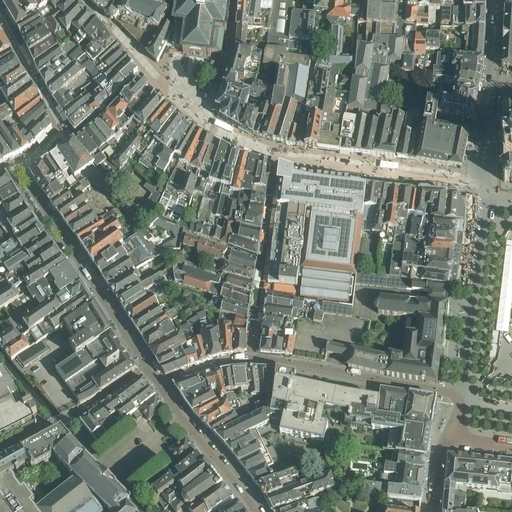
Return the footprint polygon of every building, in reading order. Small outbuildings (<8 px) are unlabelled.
[(28,21),(18,3),(16,0),(2,0),(1,1),(15,25),(17,28),(28,22),(28,21)] [(53,13),(49,2),(50,1),(49,0),(16,0),(18,3),(28,21),(39,13),(42,18),(44,21),(49,28),(54,35),(54,34),(56,33),(61,42),(69,37),(67,34),(68,32),(60,23),(66,19),(58,9),(53,13)] [(49,0),(50,1),(49,2),(53,13),(58,9),(68,0),(49,0)] [(78,5),(73,0),(68,0),(58,9),(66,19),(68,17),(66,15),(78,5)] [(94,0),(91,3),(98,9),(106,0),(94,0)] [(113,0),(106,0),(98,9),(104,14),(113,0)] [(113,0),(104,14),(111,20),(112,20),(113,19),(115,21),(119,15),(122,10),(121,9),(126,0),(113,0)] [(119,15),(115,21),(146,53),(157,31),(158,31),(163,24),(166,19),(167,19),(170,13),(165,12),(166,4),(174,6),(175,0),(126,0),(121,9),(122,10),(119,15)] [(178,0),(175,22),(175,25),(176,25),(174,42),(173,47),(173,48),(183,49),(183,53),(186,53),(207,56),(210,57),(211,53),(221,54),(224,32),(226,32),(226,29),(229,7),(229,8),(230,4),(228,4),(228,0),(178,0)] [(240,0),(238,0),(238,8),(250,10),(251,2),(240,0)] [(252,0),(252,2),(251,2),(250,10),(248,19),(248,21),(258,22),(258,15),(260,16),(260,15),(271,16),(272,17),(273,0),(252,0)] [(273,0),(272,17),(271,16),(270,24),(271,24),(270,31),(269,31),(268,43),(267,47),(276,49),(276,48),(284,49),(287,21),(279,20),(282,0),(273,0)] [(302,41),(302,38),(304,13),(303,13),(298,12),(293,6),(293,0),(282,0),(279,20),(287,21),(284,49),(285,49),(300,51),(301,41),(302,41)] [(315,0),(303,0),(304,1),(303,13),(304,13),(306,13),(307,5),(315,5),(315,0)] [(313,28),(318,29),(319,20),(326,20),(328,0),(315,0),(316,1),(315,5),(315,14),(313,28)] [(319,61),(318,66),(330,69),(335,69),(335,66),(343,67),(356,68),(356,58),(342,57),(344,30),(343,30),(343,21),(350,22),(350,21),(351,8),(346,7),(346,3),(345,3),(344,0),(328,0),(326,20),(326,22),(329,26),(330,26),(330,28),(327,28),(326,45),(328,45),(327,49),(325,49),(324,62),(319,61)] [(389,69),(401,71),(402,59),(404,47),(404,40),(406,22),(407,7),(407,4),(407,0),(368,0),(366,24),(366,36),(357,36),(357,44),(356,58),(356,68),(355,72),(357,72),(356,79),(353,78),(353,79),(348,109),(347,109),(346,117),(357,119),(369,121),(372,121),(373,117),(377,118),(378,114),(379,106),(383,107),(388,77),(389,70),(389,69)] [(351,0),(351,8),(350,21),(358,22),(357,23),(366,24),(368,0),(351,0)] [(406,22),(404,40),(415,41),(416,25),(417,25),(418,0),(407,0),(407,4),(407,7),(406,22)] [(414,53),(414,55),(415,55),(425,55),(425,50),(427,33),(428,24),(429,0),(418,0),(417,25),(416,25),(415,41),(414,48),(414,53)] [(429,0),(428,24),(433,24),(434,9),(440,9),(440,0),(429,0)] [(440,0),(440,9),(439,28),(451,28),(451,27),(452,10),(452,5),(451,0),(440,0)] [(451,0),(452,5),(452,10),(463,10),(463,0),(451,0)] [(473,10),(474,1),(473,0),(463,0),(463,10),(473,10)] [(473,10),(485,9),(485,0),(473,0),(474,1),(473,10)] [(66,19),(60,23),(68,32),(72,28),(86,11),(78,5),(66,15),(68,17),(66,19)] [(238,8),(237,17),(248,19),(250,10),(238,8)] [(451,27),(451,28),(460,28),(473,27),(485,27),(485,9),(473,10),(463,10),(452,10),(451,27)] [(511,10),(505,10),(501,67),(511,67),(511,10)] [(73,42),(79,36),(95,19),(86,11),(72,28),(68,32),(67,34),(69,37),(71,39),(73,42)] [(28,21),(28,22),(17,28),(21,36),(42,23),(39,19),(41,19),(42,18),(39,13),(28,21)] [(302,38),(302,41),(310,42),(312,42),(313,28),(315,14),(306,13),(304,13),(302,38)] [(248,19),(237,17),(236,27),(247,29),(247,31),(253,31),(253,30),(263,31),(263,30),(269,31),(270,31),(271,24),(270,24),(271,16),(260,15),(260,16),(258,15),(258,22),(248,21),(248,19)] [(79,36),(73,42),(84,56),(89,52),(88,51),(94,46),(98,43),(100,40),(106,29),(95,19),(79,36)] [(25,44),(45,31),(49,28),(44,21),(42,23),(21,36),(25,44)] [(174,30),(163,24),(158,31),(157,31),(146,53),(157,63),(157,62),(166,45),(169,40),(174,30)] [(236,43),(236,47),(245,49),(245,44),(246,41),(250,41),(251,37),(246,36),(247,31),(247,29),(236,27),(236,29),(237,29),(236,43)] [(439,28),(439,34),(439,51),(439,55),(455,56),(482,58),(484,37),(485,27),(473,27),(460,28),(451,28),(439,28)] [(54,35),(49,28),(45,31),(25,44),(30,54),(51,39),(55,36),(54,34),(54,35)] [(75,64),(83,73),(72,82),(74,84),(81,93),(84,91),(95,82),(102,76),(98,72),(97,70),(93,65),(99,59),(116,44),(106,29),(100,40),(98,43),(94,46),(88,51),(89,52),(84,56),(75,64)] [(246,36),(251,37),(262,38),(263,31),(253,30),(253,31),(247,31),(246,36)] [(425,50),(439,51),(439,34),(427,33),(425,50)] [(0,35),(0,57),(10,51),(2,35),(0,35)] [(55,36),(51,39),(30,54),(34,64),(58,47),(62,45),(55,36)] [(262,38),(251,37),(250,41),(250,45),(261,47),(262,38)] [(75,64),(84,56),(73,42),(71,39),(62,45),(58,47),(34,64),(39,76),(57,62),(59,63),(63,68),(69,62),(72,67),(75,64)] [(93,65),(97,70),(99,69),(121,50),(116,44),(99,59),(93,65)] [(258,71),(260,64),(262,52),(245,49),(236,47),(236,48),(237,48),(233,60),(242,62),(242,64),(246,65),(246,68),(258,71)] [(264,65),(277,67),(276,70),(279,71),(277,77),(276,85),(275,91),(272,106),(268,121),(262,139),(272,142),(283,109),(284,101),(291,56),(287,56),(285,49),(284,49),(276,48),(276,49),(267,47),(265,53),(264,65)] [(402,59),(401,71),(413,74),(413,69),(415,55),(414,55),(414,53),(414,48),(404,47),(402,59)] [(102,76),(108,71),(125,56),(121,50),(99,69),(97,70),(98,72),(102,76)] [(0,68),(15,59),(10,51),(0,57),(0,68)] [(437,55),(436,67),(452,68),(456,69),(482,71),(482,58),(455,56),(439,55),(437,55)] [(88,95),(92,92),(95,95),(101,90),(101,88),(109,83),(129,62),(125,56),(108,71),(102,76),(95,82),(84,91),(87,94),(88,95)] [(283,109),(272,142),(286,145),(287,145),(297,106),(303,107),(304,102),(308,71),(310,60),(306,59),(291,56),(284,101),(283,109)] [(0,80),(20,69),(15,59),(0,68),(0,87),(2,86),(0,83),(0,80)] [(233,60),(230,71),(244,75),(244,72),(246,68),(246,65),(242,64),(242,62),(233,60)] [(40,78),(47,89),(72,67),(69,62),(63,68),(59,63),(40,78)] [(129,62),(109,83),(101,88),(101,90),(109,100),(115,94),(124,84),(138,71),(129,62)] [(75,64),(72,67),(47,89),(53,98),(68,85),(72,82),(83,73),(75,64)] [(317,70),(315,79),(316,79),(329,81),(329,82),(327,92),(323,119),(320,136),(317,150),(318,150),(338,152),(338,153),(339,153),(343,131),(345,118),(345,117),(346,117),(347,109),(348,109),(353,79),(341,78),(343,67),(335,66),(335,69),(330,69),(318,66),(317,70)] [(433,73),(433,76),(439,77),(443,78),(455,79),(467,82),(467,78),(480,81),(482,71),(456,69),(452,68),(436,67),(433,67),(433,73)] [(0,87),(0,91),(2,94),(26,77),(20,69),(0,80),(0,83),(2,86),(0,87)] [(244,75),(230,71),(229,71),(224,83),(243,89),(246,79),(255,81),(257,76),(244,72),(244,75)] [(26,77),(2,94),(7,103),(13,99),(14,100),(34,88),(32,86),(28,79),(26,77)] [(453,89),(455,89),(477,93),(480,81),(467,78),(467,82),(455,79),(443,78),(442,85),(443,85),(454,87),(453,89)] [(306,113),(306,114),(311,115),(309,121),(304,148),(317,150),(320,136),(323,119),(327,92),(329,82),(329,81),(316,79),(316,84),(309,83),(306,102),(304,113),(306,113)] [(130,110),(149,88),(141,80),(120,101),(129,110),(130,110)] [(251,92),(250,97),(263,102),(264,101),(267,89),(267,86),(267,85),(261,83),(255,81),(251,92)] [(216,110),(216,111),(216,112),(216,113),(217,114),(217,115),(218,115),(219,116),(220,116),(220,117),(238,128),(245,109),(246,106),(250,97),(251,92),(243,89),(224,83),(224,84),(223,86),(216,106),(216,107),(217,107),(216,109),(216,110)] [(75,98),(81,93),(74,84),(65,91),(55,100),(59,106),(70,97),(71,99),(75,97),(75,98)] [(477,93),(455,89),(453,89),(454,87),(443,85),(440,98),(429,96),(428,101),(439,104),(436,122),(440,123),(440,120),(439,120),(440,117),(471,123),(477,93)] [(261,111),(253,135),(262,139),(268,121),(272,106),(275,91),(276,86),(273,86),(273,87),(267,86),(267,89),(264,101),(263,102),(261,111)] [(9,105),(12,110),(15,115),(39,96),(34,89),(34,88),(14,100),(13,99),(7,103),(9,105)] [(157,96),(149,88),(130,110),(138,117),(157,96)] [(422,134),(416,162),(461,169),(469,133),(435,126),(436,122),(439,104),(428,101),(410,98),(410,97),(410,95),(410,94),(409,93),(408,92),(407,91),(406,90),(405,89),(404,89),(403,89),(401,89),(400,89),(399,89),(398,90),(397,91),(396,92),(395,93),(394,94),(394,95),(392,106),(408,109),(426,112),(423,124),(422,134)] [(101,90),(95,95),(104,105),(109,100),(101,90)] [(87,94),(84,91),(81,93),(75,98),(75,97),(71,99),(70,97),(59,106),(63,112),(78,101),(87,94)] [(88,95),(91,99),(93,101),(98,111),(104,105),(95,95),(92,92),(88,95)] [(87,94),(78,101),(63,112),(68,121),(87,105),(93,101),(91,99),(88,95),(87,94)] [(11,131),(14,128),(43,105),(39,96),(15,115),(16,117),(18,120),(15,122),(14,122),(12,123),(11,121),(6,125),(11,131)] [(124,132),(122,133),(129,139),(131,141),(133,143),(138,137),(137,136),(142,131),(144,128),(146,126),(166,104),(163,102),(164,101),(160,97),(159,98),(157,96),(138,117),(135,120),(129,126),(128,127),(124,132)] [(93,101),(87,105),(93,115),(98,111),(93,101)] [(122,118),(129,126),(135,120),(138,117),(130,110),(129,110),(120,101),(118,104),(124,110),(124,111),(125,113),(121,118),(122,119),(122,118)] [(496,118),(496,121),(500,120),(501,135),(497,135),(497,137),(498,137),(500,137),(500,143),(499,143),(499,144),(500,144),(501,149),(501,154),(499,154),(499,155),(501,155),(501,162),(499,162),(498,162),(498,164),(499,164),(503,164),(503,172),(502,173),(502,174),(503,174),(503,180),(502,180),(502,181),(504,181),(504,182),(505,182),(505,181),(510,181),(511,182),(511,180),(511,104),(501,105),(498,103),(498,102),(496,104),(497,104),(499,107),(500,118),(496,118)] [(0,136),(14,158),(18,156),(22,154),(2,125),(5,116),(12,110),(9,105),(5,107),(3,104),(0,105),(0,136)] [(124,132),(128,127),(129,126),(122,118),(122,119),(121,118),(125,113),(124,111),(124,110),(118,104),(109,113),(108,114),(116,124),(124,132)] [(120,171),(112,181),(112,182),(117,188),(120,184),(123,185),(136,169),(127,162),(136,152),(144,142),(147,139),(149,137),(148,136),(151,133),(152,132),(171,109),(166,104),(146,126),(144,128),(142,131),(137,136),(138,137),(133,143),(123,154),(119,159),(114,164),(120,171)] [(20,137),(23,135),(27,132),(28,133),(36,126),(47,115),(43,105),(14,128),(20,137)] [(87,105),(68,121),(74,130),(82,124),(83,123),(88,118),(88,119),(93,115),(87,105)] [(245,109),(238,128),(241,129),(245,130),(247,131),(250,133),(253,135),(261,111),(246,106),(245,109)] [(297,106),(287,145),(295,146),(298,129),(300,119),(303,107),(297,106)] [(380,123),(373,156),(394,158),(404,117),(390,114),(391,109),(383,108),(383,107),(379,106),(378,114),(377,118),(381,119),(380,123)] [(173,143),(187,122),(171,109),(152,132),(151,133),(148,136),(149,137),(147,139),(136,152),(141,156),(146,150),(148,152),(139,163),(154,174),(157,170),(164,174),(165,172),(168,167),(174,155),(175,155),(168,151),(173,143)] [(403,131),(397,159),(407,160),(413,133),(422,134),(423,124),(426,112),(408,109),(403,131)] [(11,131),(6,125),(11,121),(16,117),(15,115),(12,110),(5,116),(2,125),(22,154),(29,148),(20,137),(14,128),(11,131)] [(309,121),(311,115),(306,114),(306,113),(304,113),(302,120),(296,147),(304,148),(309,121)] [(108,114),(101,120),(113,133),(116,137),(122,133),(124,132),(116,124),(108,114)] [(36,126),(44,134),(51,126),(47,115),(36,126)] [(345,117),(345,118),(343,131),(339,153),(351,154),(357,119),(346,117),(345,117)] [(381,119),(377,118),(373,117),(372,121),(369,121),(361,155),(373,156),(380,123),(381,119)] [(369,121),(357,119),(351,154),(361,155),(369,121)] [(92,127),(108,145),(111,149),(115,154),(119,159),(123,154),(122,153),(131,141),(129,139),(122,133),(116,137),(113,133),(101,120),(92,127)] [(192,126),(187,122),(173,143),(168,151),(175,155),(179,147),(192,126)] [(36,142),(44,134),(36,126),(28,133),(36,142)] [(179,147),(175,155),(174,155),(168,167),(165,172),(173,176),(176,171),(177,167),(179,164),(182,159),(198,131),(192,126),(179,147)] [(92,127),(84,134),(103,156),(108,160),(109,159),(113,164),(114,164),(119,159),(115,154),(111,149),(108,145),(92,127)] [(189,168),(205,136),(198,130),(198,131),(182,159),(179,164),(177,167),(176,171),(173,176),(161,198),(176,204),(186,176),(189,168)] [(20,137),(29,148),(36,142),(28,133),(27,132),(23,135),(20,137)] [(413,133),(407,160),(416,162),(422,134),(413,133)] [(74,140),(91,159),(95,163),(95,164),(98,168),(101,166),(112,181),(120,171),(114,164),(113,164),(109,159),(108,160),(103,156),(84,134),(74,140)] [(0,157),(4,163),(14,158),(0,136),(0,157)] [(186,176),(176,204),(185,208),(186,208),(187,206),(189,207),(192,200),(192,199),(194,193),(198,181),(200,173),(201,173),(213,140),(205,136),(189,168),(186,176)] [(92,178),(87,181),(91,187),(97,184),(102,190),(112,182),(112,181),(101,166),(98,168),(95,164),(95,163),(91,159),(74,140),(66,147),(92,178)] [(222,146),(213,140),(201,173),(200,173),(198,181),(206,183),(207,184),(209,182),(211,177),(222,146)] [(209,182),(207,184),(204,196),(195,222),(207,226),(212,227),(214,216),(215,209),(215,207),(218,196),(219,194),(221,186),(231,152),(222,146),(211,177),(209,182)] [(76,178),(79,184),(80,185),(85,192),(91,187),(87,181),(92,178),(66,147),(57,153),(76,178)] [(224,219),(228,202),(229,199),(230,192),(235,173),(240,155),(231,152),(221,186),(219,194),(218,196),(215,207),(215,209),(214,216),(218,217),(219,219),(221,220),(223,219),(224,219)] [(63,177),(72,189),(79,184),(76,178),(57,153),(50,158),(63,177)] [(229,199),(228,202),(238,204),(240,196),(240,194),(241,194),(241,192),(250,158),(240,155),(235,173),(230,192),(229,199)] [(72,189),(63,177),(50,158),(42,163),(54,180),(58,185),(60,187),(64,195),(72,189)] [(240,194),(240,196),(252,199),(252,196),(252,195),(254,188),(256,178),(260,160),(250,158),(241,192),(241,194),(240,194)] [(260,160),(256,178),(254,188),(266,190),(269,171),(271,162),(260,160)] [(42,163),(36,168),(48,184),(54,180),(42,163)] [(36,168),(30,172),(41,188),(48,184),(36,168)] [(301,288),(300,297),(350,304),(354,273),(357,273),(357,271),(357,268),(362,235),(364,217),(363,217),(367,186),(351,183),(315,179),(315,178),(307,177),(306,174),(301,173),(299,175),(292,173),(284,171),(281,170),(280,182),(276,215),(276,217),(275,217),(275,219),(278,219),(277,225),(274,225),(274,226),(275,226),(273,239),(272,241),(275,241),(274,248),(272,248),(271,249),(272,249),(270,266),(269,266),(269,267),(272,268),(271,274),(268,274),(268,276),(269,276),(268,284),(273,284),(274,284),(297,287),(300,266),(304,267),(301,288)] [(0,176),(0,195),(13,188),(6,174),(0,176)] [(41,188),(45,195),(58,185),(54,180),(48,184),(41,188)] [(192,199),(192,200),(196,201),(198,194),(204,196),(207,184),(206,183),(198,181),(194,193),(192,199)] [(72,189),(64,195),(50,203),(54,208),(57,212),(61,208),(81,194),(85,192),(80,185),(79,184),(72,189)] [(85,192),(81,194),(61,208),(57,212),(63,220),(103,192),(102,190),(97,184),(91,187),(85,192)] [(45,195),(50,203),(64,195),(60,187),(58,185),(45,195)] [(363,222),(362,232),(373,234),(373,233),(382,234),(386,208),(390,189),(367,186),(363,217),(364,217),(363,222)] [(0,206),(19,196),(13,188),(0,195),(0,206)] [(266,190),(254,188),(252,195),(252,196),(265,198),(266,190)] [(405,244),(394,243),(397,223),(399,208),(401,190),(390,189),(386,208),(382,234),(380,244),(393,246),(392,252),(392,255),(392,258),(399,259),(400,252),(404,252),(403,259),(404,259),(404,260),(413,261),(416,261),(452,265),(458,266),(460,254),(426,250),(427,242),(421,241),(419,238),(406,236),(405,242),(405,244)] [(397,223),(395,236),(401,237),(401,242),(402,242),(405,242),(406,236),(406,230),(407,221),(407,219),(411,191),(401,190),(399,208),(397,223)] [(420,192),(411,191),(407,219),(413,220),(414,215),(416,215),(417,208),(420,192)] [(68,227),(110,201),(103,192),(63,220),(68,227)] [(149,201),(143,210),(152,215),(156,208),(157,206),(155,204),(160,195),(154,192),(152,195),(149,201)] [(406,230),(406,236),(419,238),(420,229),(421,218),(423,218),(423,215),(425,208),(425,206),(427,192),(420,192),(417,208),(416,215),(414,215),(413,220),(412,231),(406,230)] [(423,215),(423,218),(444,220),(447,194),(445,194),(427,192),(425,206),(425,208),(423,215)] [(447,194),(444,220),(457,221),(458,197),(455,194),(447,194)] [(25,207),(19,196),(0,206),(0,225),(11,219),(27,209),(25,207)] [(240,196),(238,204),(239,205),(238,207),(243,209),(242,212),(248,214),(250,205),(264,208),(265,198),(252,196),(252,199),(240,196)] [(457,221),(463,222),(465,198),(458,197),(457,221)] [(99,221),(101,220),(116,210),(110,201),(68,227),(75,236),(99,221)] [(238,204),(228,202),(224,219),(225,219),(225,220),(223,230),(220,243),(228,246),(231,235),(233,224),(234,225),(234,223),(238,207),(239,205),(238,204)] [(263,217),(264,208),(250,205),(248,214),(263,217)] [(150,226),(154,223),(158,219),(152,215),(143,210),(137,207),(136,208),(150,226)] [(242,212),(243,209),(238,207),(234,223),(234,225),(261,231),(262,219),(263,217),(248,214),(242,212)] [(0,249),(1,249),(38,225),(27,209),(11,219),(0,225),(0,249)] [(122,217),(116,211),(116,210),(101,220),(99,221),(75,236),(80,244),(92,236),(94,235),(99,232),(106,227),(116,221),(122,217)] [(179,227),(183,229),(189,231),(192,221),(182,218),(179,227)] [(421,218),(420,229),(463,232),(463,222),(457,221),(444,220),(423,218),(421,218)] [(179,227),(166,224),(158,219),(154,223),(168,232),(170,230),(176,239),(156,251),(151,243),(147,245),(148,246),(128,257),(101,275),(108,286),(136,269),(136,270),(150,261),(165,253),(170,249),(179,250),(183,229),(179,227)] [(94,235),(92,236),(80,244),(94,264),(120,246),(123,243),(117,232),(116,231),(120,228),(116,221),(106,227),(99,232),(94,235)] [(207,226),(195,222),(192,221),(189,231),(195,234),(203,236),(207,226)] [(261,231),(234,225),(233,224),(231,235),(259,244),(261,231)] [(45,235),(38,225),(1,249),(0,249),(0,265),(21,251),(45,235)] [(203,236),(211,239),(215,228),(212,227),(207,226),(203,236)] [(215,228),(211,239),(220,243),(223,230),(215,228)] [(120,246),(94,264),(101,275),(128,257),(148,246),(147,245),(142,237),(148,233),(145,229),(139,233),(135,235),(136,235),(123,243),(120,246)] [(463,232),(420,229),(419,238),(421,241),(427,242),(462,246),(463,232)] [(28,292),(67,266),(60,256),(45,235),(21,251),(0,265),(0,283),(4,280),(10,287),(12,286),(20,298),(28,292)] [(186,235),(183,245),(184,245),(195,249),(194,251),(196,252),(197,250),(197,249),(200,240),(186,235)] [(259,244),(231,235),(228,246),(257,256),(259,244)] [(208,242),(200,240),(197,249),(197,250),(196,252),(196,253),(204,256),(208,242)] [(215,245),(208,242),(204,256),(211,259),(215,245)] [(462,246),(427,242),(426,250),(460,254),(462,246)] [(215,245),(211,259),(222,263),(223,258),(227,250),(215,245)] [(227,250),(223,258),(222,263),(226,264),(228,264),(241,269),(244,257),(234,254),(234,252),(231,251),(229,251),(227,250)] [(244,257),(241,269),(254,273),(257,260),(244,257)] [(392,258),(390,270),(389,277),(401,279),(408,281),(449,286),(456,287),(457,276),(422,272),(403,270),(402,270),(398,269),(399,259),(392,258)] [(404,260),(404,259),(403,259),(402,270),(403,270),(422,272),(457,276),(458,266),(452,265),(416,261),(413,261),(404,260)] [(171,267),(161,273),(164,277),(173,272),(175,279),(175,282),(175,286),(183,288),(184,285),(208,293),(208,294),(216,296),(217,295),(218,291),(220,286),(219,285),(222,274),(218,273),(208,269),(185,261),(178,260),(175,260),(172,266),(171,266),(171,267)] [(210,263),(208,269),(218,273),(220,267),(210,263)] [(254,273),(241,269),(228,264),(226,264),(222,263),(221,265),(220,267),(218,273),(222,274),(253,282),(254,273)] [(28,292),(20,298),(10,304),(16,313),(20,310),(22,309),(34,302),(36,300),(74,274),(67,266),(28,292)] [(141,276),(136,270),(136,269),(108,286),(118,301),(142,286),(137,279),(141,276)] [(125,312),(147,299),(154,295),(173,284),(171,281),(168,283),(161,273),(142,286),(118,301),(125,312)] [(387,277),(378,276),(357,273),(355,285),(386,288),(387,277)] [(80,283),(74,274),(36,300),(42,309),(80,283)] [(223,287),(251,296),(253,282),(222,274),(219,285),(220,286),(218,291),(222,292),(223,287)] [(0,296),(0,309),(10,304),(20,298),(12,286),(10,287),(4,280),(0,283),(0,290),(3,294),(0,296)] [(447,295),(449,286),(408,281),(406,290),(429,292),(429,293),(447,296),(447,295)] [(42,309),(35,314),(23,322),(25,324),(30,331),(87,294),(80,283),(42,309)] [(154,295),(147,299),(125,312),(133,324),(158,308),(159,308),(154,299),(175,287),(175,283),(173,284),(154,295)] [(222,292),(220,296),(220,298),(250,307),(251,296),(223,287),(222,292)] [(389,356),(388,357),(385,375),(385,376),(436,384),(440,356),(441,356),(442,349),(441,349),(446,305),(446,304),(447,297),(447,296),(429,293),(428,302),(380,297),(380,301),(378,301),(375,304),(374,309),(377,312),(378,312),(378,314),(392,316),(412,318),(410,334),(406,334),(404,355),(389,352),(389,353),(404,357),(404,358),(389,356)] [(93,304),(87,294),(30,331),(37,343),(41,340),(54,331),(93,304)] [(266,295),(265,306),(303,311),(320,314),(321,314),(323,303),(305,300),(304,303),(266,295)] [(204,304),(203,308),(204,309),(216,313),(219,314),(232,316),(237,318),(248,321),(249,310),(224,302),(213,298),(210,306),(206,304),(204,304)] [(16,313),(12,315),(19,325),(23,322),(35,314),(31,307),(37,302),(36,300),(34,302),(22,309),(20,310),(16,313)] [(323,303),(321,314),(345,317),(347,306),(339,305),(323,303)] [(100,314),(93,304),(54,331),(55,332),(64,325),(76,343),(67,349),(72,356),(74,357),(74,358),(111,333),(100,314)] [(324,315),(320,314),(303,311),(265,306),(264,316),(283,319),(284,318),(287,318),(293,319),(322,323),(324,315)] [(133,324),(138,332),(163,316),(158,308),(133,324)] [(167,314),(163,316),(138,332),(144,341),(149,349),(150,351),(180,334),(180,332),(176,334),(170,323),(173,322),(172,321),(181,315),(176,308),(167,314)] [(219,314),(218,324),(219,324),(231,325),(231,327),(234,328),(247,329),(248,321),(237,318),(232,316),(219,314)] [(264,316),(263,323),(280,326),(285,327),(287,318),(284,318),(283,319),(264,316)] [(0,336),(0,346),(2,350),(21,338),(14,328),(17,326),(11,317),(4,321),(10,330),(1,336),(0,336)] [(282,343),(280,354),(291,356),(296,333),(290,332),(293,319),(287,318),(285,327),(285,334),(284,339),(282,339),(282,343)] [(205,319),(200,321),(202,330),(204,338),(203,338),(208,360),(222,356),(219,336),(219,328),(208,331),(205,319)] [(171,353),(186,346),(187,346),(193,343),(192,342),(196,341),(193,335),(192,332),(202,330),(200,321),(190,327),(181,332),(180,332),(180,334),(150,351),(156,360),(171,353)] [(280,326),(263,323),(263,330),(277,333),(285,334),(285,327),(280,326)] [(25,324),(18,328),(23,335),(30,331),(25,324)] [(219,328),(219,336),(222,356),(232,353),(232,340),(231,327),(231,325),(219,324),(219,328)] [(232,340),(246,341),(246,337),(247,329),(234,328),(231,327),(232,340)] [(277,333),(263,330),(261,341),(272,342),(282,343),(282,339),(284,339),(285,334),(277,333)] [(120,347),(111,333),(74,358),(56,371),(78,402),(79,405),(90,399),(135,369),(129,359),(128,359),(128,358),(121,348),(120,347)] [(21,338),(2,350),(2,351),(11,361),(16,357),(30,347),(22,337),(21,338)] [(197,364),(208,360),(203,338),(196,341),(192,342),(193,343),(195,353),(194,354),(197,364)] [(30,347),(16,357),(24,367),(49,351),(41,340),(37,343),(30,347)] [(244,352),(246,341),(232,340),(232,353),(244,352)] [(260,353),(270,354),(272,342),(261,341),(260,353)] [(270,354),(280,354),(282,343),(272,342),(270,354)] [(193,343),(187,346),(186,346),(189,353),(184,355),(183,355),(188,367),(197,364),(194,354),(195,353),(193,343)] [(340,355),(345,356),(349,357),(347,365),(347,366),(379,374),(385,375),(388,357),(389,356),(389,353),(389,352),(363,346),(362,351),(351,349),(346,348),(341,347),(327,344),(325,352),(340,355)] [(171,353),(156,360),(160,367),(169,363),(175,360),(176,359),(183,355),(184,355),(189,353),(186,346),(171,353)] [(180,370),(188,367),(183,355),(176,359),(180,370)] [(173,372),(180,370),(176,359),(175,360),(169,363),(173,372)] [(173,372),(169,363),(160,367),(165,375),(170,373),(173,372)] [(244,395),(251,393),(247,368),(237,369),(241,389),(244,395)] [(252,396),(261,395),(256,368),(247,368),(251,393),(252,396)] [(273,410),(274,409),(267,369),(256,368),(261,395),(267,395),(268,402),(262,403),(266,412),(271,409),(273,410)] [(244,395),(241,389),(237,369),(231,370),(229,370),(233,391),(234,390),(238,397),(244,395)] [(276,370),(267,369),(274,409),(276,370)] [(0,444),(3,443),(2,443),(5,441),(5,442),(13,439),(12,438),(14,437),(15,437),(22,434),(22,433),(37,426),(32,417),(37,414),(31,403),(27,405),(19,389),(1,370),(0,370),(0,444)] [(296,374),(276,370),(274,409),(273,410),(271,409),(266,412),(260,414),(244,421),(215,436),(237,461),(256,486),(273,479),(276,478),(326,460),(324,442),(326,436),(328,426),(323,424),(326,410),(350,415),(349,421),(350,421),(350,423),(373,426),(372,430),(399,434),(401,421),(377,418),(380,399),(347,394),(345,394),(337,392),(294,383),(296,374)] [(233,393),(233,391),(229,370),(221,371),(226,392),(226,396),(233,393)] [(226,396),(226,392),(221,371),(212,373),(219,393),(220,393),(222,398),(226,396)] [(208,384),(211,391),(217,388),(220,398),(222,398),(220,393),(219,393),(212,373),(203,375),(207,385),(208,384)] [(200,388),(204,386),(207,385),(203,375),(196,378),(200,388)] [(123,390),(131,402),(140,395),(150,389),(150,388),(147,384),(145,381),(142,378),(133,384),(123,390)] [(200,388),(196,378),(174,385),(181,395),(200,388)] [(200,388),(181,395),(181,396),(184,401),(185,402),(186,403),(186,404),(207,393),(211,391),(208,384),(207,385),(204,386),(200,388)] [(117,413),(125,422),(133,415),(139,410),(156,397),(156,396),(155,396),(151,390),(150,389),(140,395),(131,402),(122,409),(117,413)] [(382,389),(380,399),(377,418),(405,422),(410,393),(382,389)] [(121,392),(114,397),(122,409),(131,402),(123,390),(121,392)] [(207,393),(186,404),(192,413),(216,401),(216,400),(211,391),(207,393)] [(199,419),(224,406),(223,403),(225,402),(224,400),(234,395),(233,393),(226,396),(222,398),(220,398),(216,400),(216,401),(192,413),(199,419)] [(252,397),(252,396),(251,393),(244,395),(238,397),(240,399),(244,397),(248,404),(250,403),(247,399),(252,397)] [(405,422),(431,426),(436,397),(410,393),(405,422)] [(248,404),(244,397),(240,399),(237,400),(234,395),(224,400),(225,402),(223,403),(224,406),(199,419),(207,428),(249,406),(248,404)] [(102,405),(111,418),(117,413),(122,409),(114,397),(102,405)] [(148,421),(165,408),(156,397),(139,410),(143,415),(148,421)] [(260,414),(266,412),(262,403),(256,405),(260,414)] [(102,405),(90,414),(101,427),(111,418),(102,405)] [(215,436),(244,421),(248,419),(247,418),(246,418),(243,412),(250,408),(249,406),(207,428),(215,436)] [(133,415),(137,420),(143,415),(139,410),(133,415)] [(98,445),(109,436),(101,427),(90,414),(80,421),(98,445)] [(373,426),(372,430),(399,434),(398,442),(388,441),(387,451),(392,451),(400,452),(399,453),(425,457),(431,426),(405,422),(377,418),(374,417),(373,426)] [(111,418),(101,427),(109,436),(119,427),(111,418)] [(40,440),(0,461),(0,511),(98,511),(100,511),(94,504),(92,501),(91,501),(93,499),(94,499),(95,498),(76,477),(36,509),(32,503),(35,501),(29,493),(25,487),(22,490),(16,481),(12,474),(16,471),(19,476),(21,475),(20,474),(22,473),(23,475),(32,470),(33,470),(37,467),(37,466),(56,457),(73,442),(70,439),(64,432),(61,429),(60,429),(40,439),(40,440)] [(327,437),(325,442),(326,455),(339,457),(341,445),(341,443),(339,443),(340,439),(327,437)] [(169,450),(174,456),(178,463),(195,451),(186,438),(169,450)] [(145,511),(142,508),(144,507),(135,496),(130,499),(85,456),(85,455),(73,442),(56,457),(76,477),(95,498),(109,511),(145,511)] [(392,451),(391,465),(424,469),(425,457),(399,453),(400,452),(392,451)] [(154,500),(156,499),(204,462),(197,453),(159,484),(162,488),(160,489),(162,491),(158,493),(154,488),(148,493),(154,500)] [(444,492),(466,494),(467,487),(497,490),(498,478),(495,478),(496,475),(486,474),(486,471),(475,470),(476,459),(448,456),(446,484),(445,484),(445,485),(446,486),(445,491),(444,492)] [(496,475),(495,478),(498,478),(497,490),(511,492),(511,486),(511,483),(511,484),(511,476),(511,473),(511,462),(476,459),(475,470),(486,471),(486,474),(496,475)] [(164,510),(170,506),(212,473),(204,462),(156,499),(164,510)] [(380,474),(378,483),(397,486),(397,488),(421,491),(424,469),(391,465),(385,464),(384,474),(380,474)] [(296,471),(276,478),(273,479),(256,486),(265,498),(301,485),(296,471)] [(212,473),(170,506),(173,511),(181,511),(223,485),(222,484),(220,482),(216,476),(215,475),(214,474),(214,473),(213,472),(212,473)] [(311,481),(301,485),(265,498),(272,511),(302,500),(334,489),(339,487),(338,482),(338,474),(335,473),(334,472),(325,475),(325,476),(311,481)] [(346,481),(340,480),(343,492),(349,493),(346,481)] [(420,501),(421,491),(378,485),(375,485),(375,484),(365,483),(363,495),(420,501)] [(187,511),(188,511),(212,511),(233,498),(222,485),(181,511),(187,511)] [(445,493),(443,510),(456,510),(456,509),(465,510),(466,494),(444,492),(445,492),(445,493)] [(307,511),(320,511),(316,499),(305,503),(307,509),(307,511)] [(223,511),(244,511),(238,503),(224,511),(223,511)] [(305,503),(298,505),(301,511),(307,509),(305,503)]
